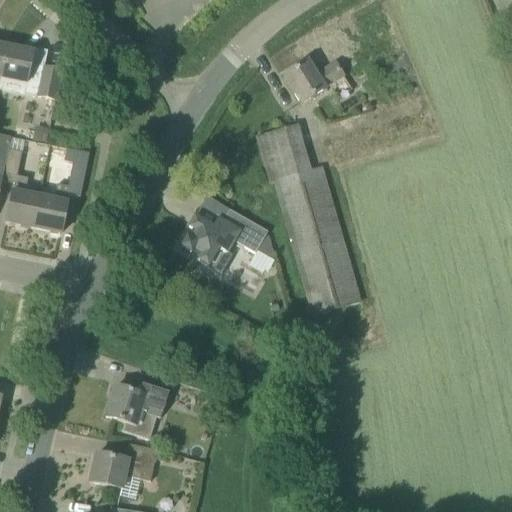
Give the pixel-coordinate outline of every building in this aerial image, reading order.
[(23,95),(37,98),(55,102),(61,72),(60,72),(44,69),(43,69),(30,66),(33,53),(30,53),(6,48),(0,76),(0,80),(26,86),(23,95)] [(282,78),(301,106),(326,91),(324,88),(342,77),(334,64),(315,76),(307,62),(282,78)] [(336,162),(443,138),(437,114),(330,137),(336,162)] [(273,184),(282,217),(310,319),(361,305),(323,168),(310,171),(298,127),(255,139),(268,186),(273,184)] [(35,128),(33,142),(44,144),(47,130),(35,128)] [(0,186),(1,182),(2,182),(8,151),(10,139),(0,137),(0,186)] [(53,201),(38,198),(31,230),(60,235),(66,204),(64,204),(67,196),(79,199),(88,155),(66,150),(63,163),(72,164),(67,188),(56,186),(53,201)] [(5,224),(31,230),(38,198),(23,195),(27,179),(16,177),(21,154),(8,151),(2,182),(14,185),(12,193),(11,192),(5,224)] [(190,255),(192,251),(200,256),(197,262),(220,276),(230,260),(229,256),(224,254),(231,241),(252,253),(254,251),(263,235),(265,231),(227,210),(221,221),(215,218),(210,228),(194,219),(188,229),(194,232),(189,241),(186,239),(180,249),(190,255)] [(263,235),(254,251),(271,260),(273,256),(269,238),(263,235)] [(105,418),(124,425),(122,432),(148,441),(155,418),(160,420),(169,389),(138,379),(133,394),(114,388),(105,418)] [(126,446),(123,462),(95,456),(89,484),(121,491),(123,478),(149,483),(156,452),(126,446)]
